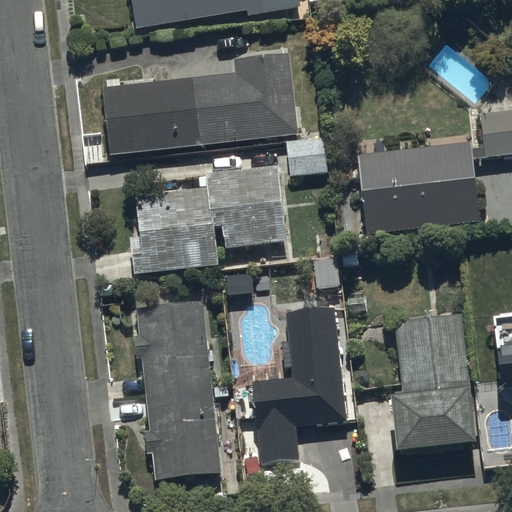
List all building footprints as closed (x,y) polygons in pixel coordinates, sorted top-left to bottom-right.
[(129,0),(135,36),(248,19),(248,25),(300,17),(297,0),(129,0)] [(238,80),(101,95),(109,164),(300,142),(291,61),(236,67),(238,80)] [(511,119),(481,123),(484,156),(473,157),(474,168),(511,164),(511,119)] [(325,143),(287,146),(290,183),(328,179),(325,143)] [(472,148),(357,159),(365,243),(480,230),(472,148)] [(279,174),(207,180),(209,196),(136,203),(140,243),(129,244),(133,284),(219,276),(216,237),(223,236),(225,258),(287,252),(279,174)] [(205,309),(136,316),(139,344),(133,344),(135,368),(141,367),(148,438),(144,438),(146,463),(153,462),(156,488),(222,481),(205,309)] [(337,311),(284,316),(290,380),(251,383),(259,471),(301,467),(298,429),(348,424),(337,311)] [(501,326),(493,327),(501,401),(511,399),(511,315),(500,316),(501,326)] [(462,321),(396,329),(404,400),(396,401),(397,409),(391,409),(398,467),(478,457),(462,321)]
